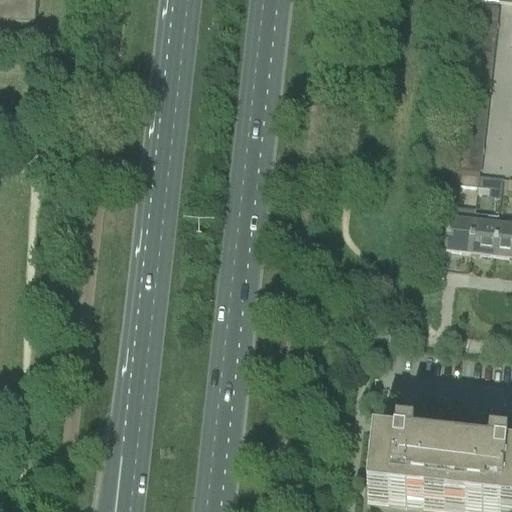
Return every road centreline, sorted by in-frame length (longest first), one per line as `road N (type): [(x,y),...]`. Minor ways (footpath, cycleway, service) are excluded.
road 1 (primary): [(205,511),(262,0)]
road 2 (primary): [(185,0),(138,414)]
